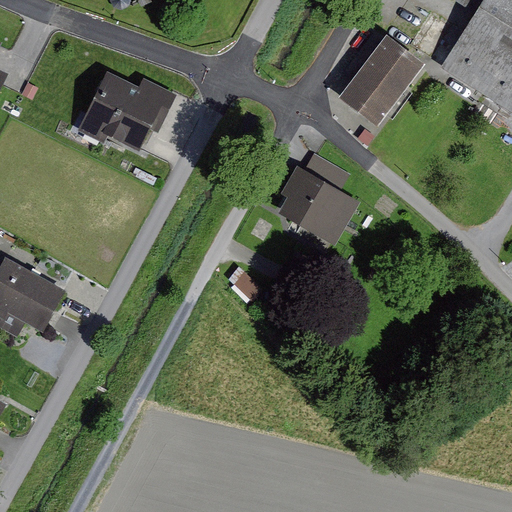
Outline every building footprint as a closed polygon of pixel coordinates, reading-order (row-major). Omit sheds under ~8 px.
[(448,66),(511,107),(511,0),(440,0),(476,23),(448,66)] [(438,57),(401,29),(347,101),(383,129),(438,57)] [(0,98),(9,82),(0,76),(0,58),(6,47),(0,43),(0,98)] [(142,89),(112,74),(84,131),(120,149),(124,140),(148,153),(180,90),(149,75),(142,89)] [(355,194),(304,163),(283,199),(334,229),(355,194)] [(67,284),(7,255),(0,269),(0,314),(42,335),(67,284)]
